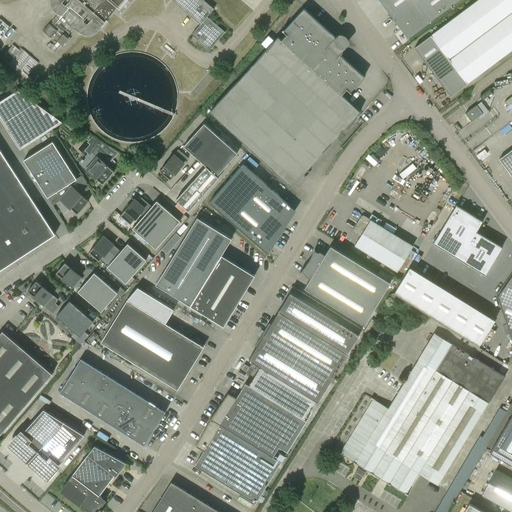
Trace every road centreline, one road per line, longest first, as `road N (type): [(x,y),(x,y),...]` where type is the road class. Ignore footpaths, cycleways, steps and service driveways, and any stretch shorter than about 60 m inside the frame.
road 1 (unclassified): [(125,511),(345,160),(414,98)]
road 2 (unclassified): [(0,288),(89,228),(135,177),(166,193)]
road 3 (unclassified): [(511,232),(414,98)]
road 4 (unclassified): [(414,98),(342,0)]
